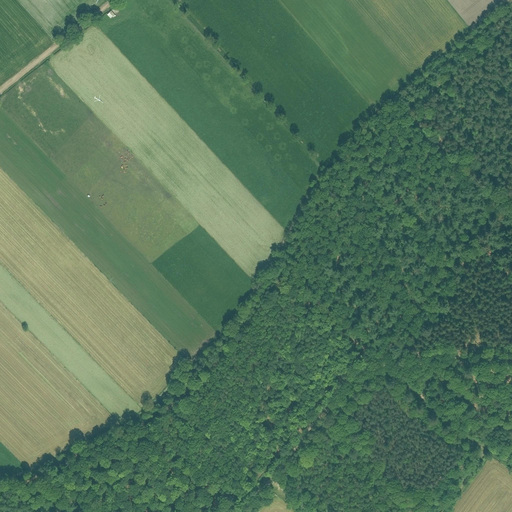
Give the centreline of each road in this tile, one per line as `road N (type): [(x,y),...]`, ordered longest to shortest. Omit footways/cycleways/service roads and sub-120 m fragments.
road 1 (track): [(0,479),(140,414),(250,298),(290,230)]
road 2 (track): [(383,365),(492,213),(488,193)]
road 3 (track): [(383,365),(345,383),(247,511)]
road 4 (track): [(398,101),(511,7)]
road 5 (track): [(113,0),(0,90)]
road 6 (track): [(511,349),(383,365)]
